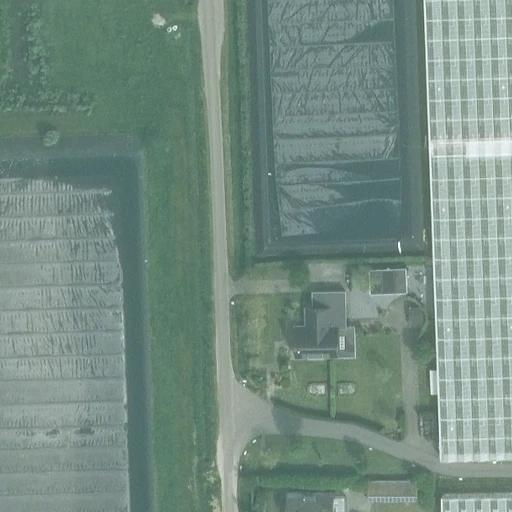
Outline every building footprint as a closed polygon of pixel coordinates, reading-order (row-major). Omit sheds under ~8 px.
[(511,453),(511,0),(424,0),(441,457),(511,453)] [(308,326),(295,326),(296,355),(310,355),(310,357),(323,357),(323,355),(338,354),(338,328),(346,328),(346,290),(325,290),(314,290),(314,307),(307,307),(307,322),(308,322),(308,326)] [(417,481),(369,481),(369,499),(417,499),(417,481)] [(333,511),(333,493),(288,493),(288,511),(333,511)] [(511,511),(511,493),(442,494),(442,511),(511,511)]
